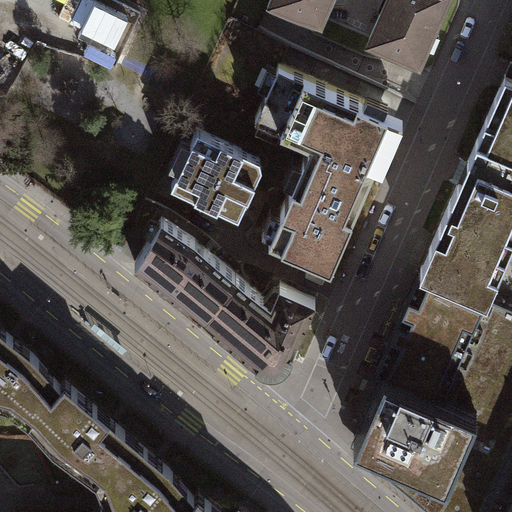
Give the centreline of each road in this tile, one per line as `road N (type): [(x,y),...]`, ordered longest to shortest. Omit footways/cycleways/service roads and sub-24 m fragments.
road 1 (residential): [(493,0),(337,365),(299,425)]
road 2 (tertiary): [(0,267),(302,511)]
road 3 (tertiary): [(299,425),(0,191)]
road 4 (tertiary): [(397,511),(299,425)]
